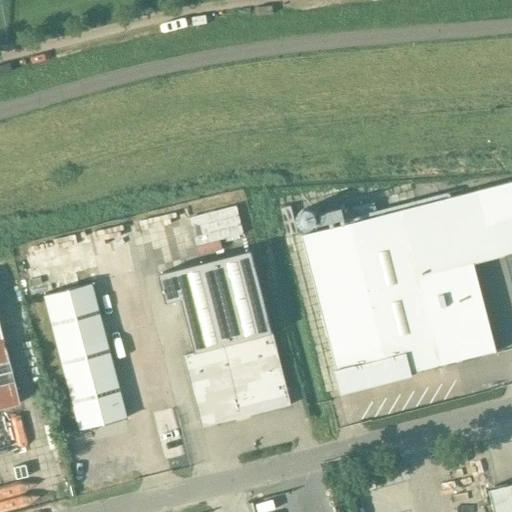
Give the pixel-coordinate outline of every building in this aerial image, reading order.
[(511,181),(400,210),(302,235),(342,392),(481,356),(458,268),(474,263),(505,255),(511,254),(511,255),(511,181)] [(189,216),(195,238),(241,225),(234,203),(189,216)] [(308,209),(306,209),(304,209),(302,210),(300,211),(299,212),(297,213),(296,215),(296,217),(296,219),(296,221),(296,223),(297,225),(299,227),(300,228),(302,229),(304,230),(306,230),(308,230),(310,229),(312,228),(313,227),(315,226),(316,224),(316,222),(317,220),(317,218),(316,216),(316,215),(315,213),(313,211),(312,210),(310,209),(308,209)] [(184,356),(202,427),(291,404),(252,250),(159,274),(166,303),(182,299),(195,353),(184,356)] [(89,283),(43,295),(78,430),(125,418),(89,283)] [(0,334),(0,407),(18,403),(0,334)] [(511,511),(511,484),(489,490),(494,511),(511,511)]
